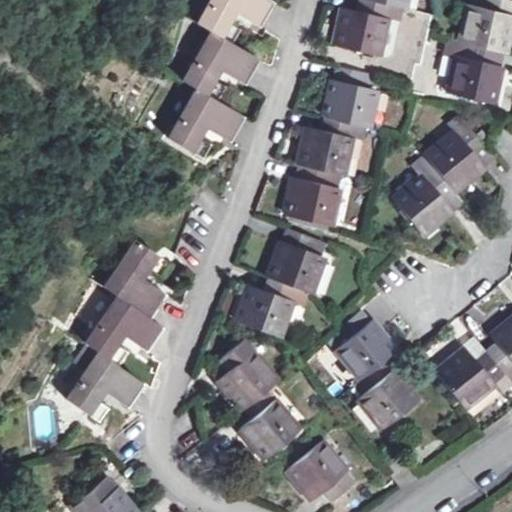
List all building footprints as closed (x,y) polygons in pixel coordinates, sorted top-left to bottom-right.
[(168,137),(191,150),(199,136),(204,126),(233,143),(247,118),(218,101),(206,94),(214,80),(220,69),(247,86),(262,60),(233,43),(221,36),(230,22),(235,13),(263,28),(277,2),(273,0),(209,0),(197,22),(212,30),(182,79),(196,88),(168,137)] [(392,4),(404,6),(407,7),(408,0),(359,0),(357,11),(341,8),(332,45),(382,56),(391,19),(388,18),(392,4)] [(508,53),(511,33),(511,0),(486,0),(485,8),(468,4),(460,42),(447,39),(444,53),(456,56),(447,92),(495,103),(504,64),(502,64),(505,53),(508,53)] [(400,21),(404,6),(392,4),(388,18),(391,19),(400,21)] [(242,29),(230,22),(221,36),(233,43),(242,29)] [(324,117),(321,130),(352,136),(355,124),(368,127),(371,127),(380,90),(378,89),(363,86),(366,72),(337,65),(334,78),(332,78),(322,116),(324,117)] [(381,75),(366,72),(363,86),(378,89),(381,75)] [(226,86),(214,80),(206,94),(218,101),(226,86)] [(423,172),(394,197),(425,235),(454,210),(445,198),(454,191),(455,193),(497,158),(466,123),(456,131),(453,129),(424,154),(434,166),(425,174),(423,172)] [(355,124),(352,136),(354,136),(365,139),(368,127),(355,124)] [(352,136),(321,130),(305,127),(296,163),(297,163),(294,177),(293,177),(284,214),(332,225),(341,187),(337,186),(324,183),(326,170),(341,174),(345,175),(354,136),(352,136)] [(199,136),(191,150),(205,158),(213,144),(199,136)] [(337,186),(341,174),(326,170),(324,183),(337,186)] [(309,250),(314,237),(285,228),(281,240),(279,240),(266,275),(268,276),(263,287),(249,283),(235,319),(281,335),(295,298),(294,298),(298,286),(313,292),(327,256),(322,255),(309,250)] [(328,242),(314,237),(309,250),(322,255),(328,242)] [(66,397),(89,412),(97,400),(103,389),(130,406),(146,383),(119,365),(108,358),(117,343),(124,333),(148,349),(164,326),(153,319),(168,295),(142,278),(150,267),(158,254),(136,240),(104,286),(116,294),(84,342),(86,344),(97,351),(86,368),(66,397)] [(169,262),(158,254),(150,267),(160,274),(169,262)] [(371,386),(361,394),(357,398),(381,427),(420,396),(395,366),(393,367),(385,358),(399,347),(373,316),(372,316),(364,307),(340,327),(349,337),(336,348),(361,378),(362,376),(371,386)] [(464,345),(435,369),(465,407),(496,383),(494,379),(511,365),(511,316),(490,333),(495,340),(475,357),(464,345)] [(251,416),(238,428),(264,458),(301,427),(276,398),(275,399),(267,389),(278,379),(242,337),(220,357),(229,368),(216,380),(242,410),(244,408),(251,416)] [(129,350),(117,343),(108,358),(119,365),(129,350)] [(97,351),(86,344),(75,361),(86,368),(97,351)] [(353,384),(361,394),(371,386),(362,376),(361,378),(353,384)] [(97,400),(89,412),(101,419),(109,407),(97,400)] [(321,441),(284,471),(309,501),(322,489),(331,499),(352,481),(345,473),(346,473),(321,441)] [(402,459),(389,468),(400,483),(413,474),(402,459)] [(139,511),(109,475),(84,496),(92,506),(84,511),(139,511)] [(76,509),(78,511),(84,511),(92,506),(84,496),(75,503),(79,507),(76,509)]
